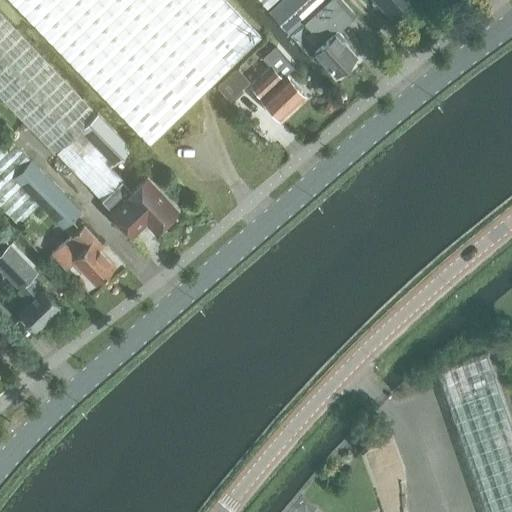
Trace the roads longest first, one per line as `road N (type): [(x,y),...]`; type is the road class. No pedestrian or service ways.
road 1 (secondary): [(0,454),(249,224),(511,14)]
road 2 (tertiary): [(226,511),(348,364),(511,222)]
